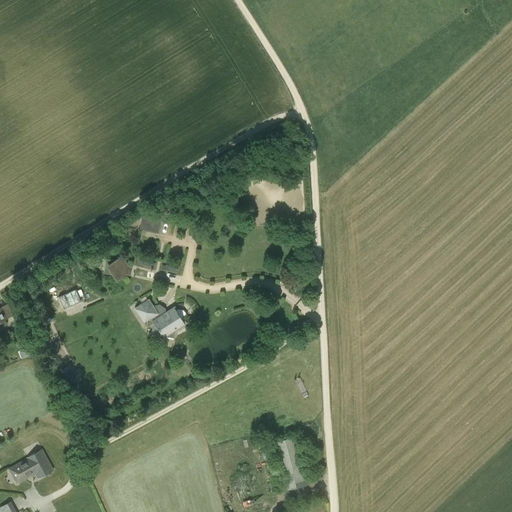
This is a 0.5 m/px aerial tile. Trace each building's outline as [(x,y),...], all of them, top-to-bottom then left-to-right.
[(142,212),(139,228),(151,231),(154,215),(142,212)] [(132,267),(129,266),(122,255),(115,260),(106,258),(103,272),(111,274),(117,282),(126,275),(130,275),(132,267)] [(81,301),(75,289),(58,297),(63,309),(81,301)] [(148,299),(134,308),(143,323),(150,319),(151,319),(153,322),(154,323),(152,333),(162,335),(163,337),(164,336),(173,338),(175,329),(184,323),(183,321),(176,310),(174,308),(166,313),(166,310),(165,308),(160,305),(153,306),(148,299)] [(26,348),(19,351),(22,358),(29,355),(26,348)] [(68,367),(61,370),(67,383),(74,379),(68,367)] [(296,436),(272,442),(284,490),(308,484),(296,436)] [(42,449),(26,458),(8,468),(17,484),(25,480),(35,474),(37,478),(45,474),(53,469),(42,449)] [(15,511),(9,501),(1,506),(4,511),(15,511)]
